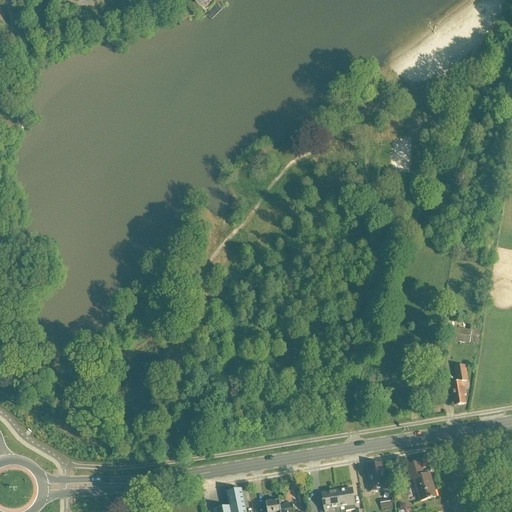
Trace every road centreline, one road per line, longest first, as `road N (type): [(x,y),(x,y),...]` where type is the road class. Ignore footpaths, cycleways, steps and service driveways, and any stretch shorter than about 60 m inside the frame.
road 1 (primary): [(42,489),(148,483),(511,423)]
road 2 (track): [(355,449),(350,412),(392,256),(365,182),(363,117)]
